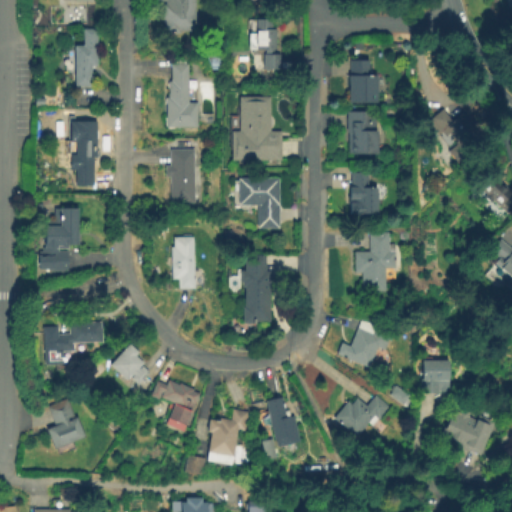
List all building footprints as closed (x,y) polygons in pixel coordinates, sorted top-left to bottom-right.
[(194,0),(195,33),(162,34),(161,5),(164,4),(164,0),(194,0)] [(511,0),(503,0),(507,11),(511,9),(511,0)] [(280,70),(261,70),(261,49),(247,49),(246,33),(254,33),(254,19),(270,19),(270,29),(274,29),(274,55),(280,55),(280,70)] [(90,88),(73,88),(73,45),(81,45),(81,28),(96,28),(96,66),(90,66),(90,88)] [(376,103),(349,104),(348,61),(368,60),(368,76),(376,76),(376,103)] [(195,128),(164,129),(163,98),(166,98),(166,82),(170,82),(170,65),(185,65),(186,103),(195,103),(195,128)] [(43,107),(33,107),(34,97),(43,97),(43,107)] [(280,162),(231,163),(231,132),(238,131),(238,97),(268,97),(268,132),(280,132),(280,162)] [(468,146),(446,125),(465,106),(487,127),(468,146)] [(377,156),(347,156),(347,134),(344,134),(344,112),(373,112),(373,132),(377,132),(377,156)] [(92,186),(75,187),(74,172),(68,172),(67,141),(74,141),(74,122),(96,121),(96,158),(91,158),(92,186)] [(193,205),(168,206),(168,177),(162,178),(162,166),(168,166),(167,150),(191,149),(193,205)] [(511,213),(507,219),(476,189),(492,171),(511,189),(511,213)] [(378,215),(349,215),(348,174),(367,173),(367,188),(378,188),(378,215)] [(277,229),(255,229),(255,205),(236,206),(236,180),(277,179),(277,229)] [(67,272),(47,272),(47,269),(34,269),(34,252),(40,251),(39,247),(43,247),(43,227),(58,227),(58,208),(77,208),(77,244),(66,244),(66,249),(56,249),(56,253),(67,253),(67,272)] [(222,247),(222,232),(230,232),(230,239),(237,239),(237,247),(222,247)] [(384,292),(360,292),(360,273),(352,273),(352,252),(367,252),(367,233),(386,233),(386,253),(393,253),(393,270),(383,270),(384,292)] [(177,290),(177,273),(169,273),(169,249),(165,249),(165,235),(177,235),(177,239),(192,238),(193,290),(177,290)] [(511,285),(509,283),(511,279),(492,263),(496,258),(488,252),(496,241),(509,251),(511,247),(511,285)] [(269,321),(254,321),(254,325),(240,325),(240,307),(244,307),(244,290),(241,290),(241,284),(237,284),(237,270),(242,270),(242,256),(263,256),(263,275),(269,275),(269,321)] [(374,326),(376,323),(392,329),(383,351),(375,348),(367,368),(335,355),(339,343),(348,346),(358,321),(374,326)] [(70,353),(53,353),(53,335),(65,335),(65,322),(101,322),(101,344),(70,344),(70,353)] [(136,386),(128,379),(125,382),(104,364),(124,342),(136,352),(134,355),(143,364),(140,367),(147,373),(136,386)] [(448,393),(420,393),(420,360),(448,361),(448,393)] [(180,434),(162,426),(172,404),(157,397),(156,400),(148,397),(154,382),(163,386),(166,382),(176,387),(178,383),(192,389),(191,392),(198,395),(180,434)] [(405,408),(386,394),(393,384),(412,398),(405,408)] [(53,450),(45,431),(53,427),(43,402),(60,394),(71,420),(75,418),(83,437),(53,450)] [(355,437),(332,418),(345,401),(349,405),(354,398),(365,406),(373,395),(388,407),(378,419),(372,415),(355,437)] [(298,443),(277,448),(275,440),(273,440),(263,401),(280,397),(284,417),(291,415),(298,443)] [(245,469),(205,462),(210,434),(205,433),(207,421),(218,423),(218,419),(228,421),(229,409),(245,412),(242,431),(235,430),(232,445),(249,448),(245,469)] [(480,457),(447,443),(451,433),(442,430),(447,417),(450,419),(453,412),(458,413),(460,409),(468,413),(466,418),(474,421),(476,416),(493,423),(480,457)] [(275,458),(263,461),(259,442),(270,439),(275,458)] [(203,460),(200,477),(182,474),(185,456),(203,460)] [(209,511),(169,511),(169,503),(184,503),(184,498),(201,498),(201,503),(209,503),(209,511)] [(266,511),(243,511),(244,499),(267,500),(266,511)]
